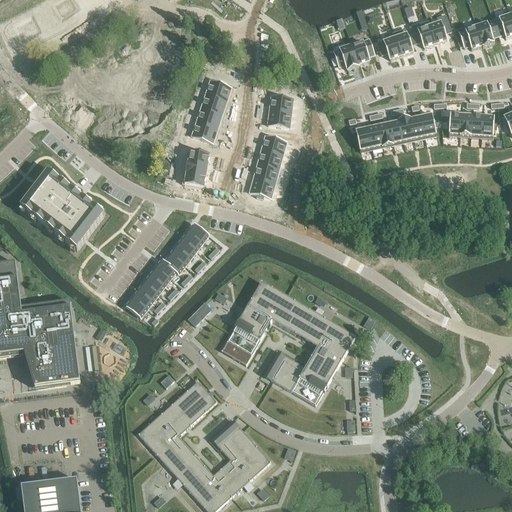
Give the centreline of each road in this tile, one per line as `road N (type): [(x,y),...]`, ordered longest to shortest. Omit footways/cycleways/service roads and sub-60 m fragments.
road 1 (residential): [(380,449),(305,447),(278,438),(237,408),(178,341)]
road 2 (residential): [(439,321),(319,247),(223,213)]
road 3 (residential): [(511,72),(416,74),(347,94)]
road 4 (residential): [(378,425),(376,365),(386,349),(416,387),(401,418)]
road 5 (residential): [(396,457),(458,406),(489,372),(501,343)]
road 6 (residential): [(169,203),(95,167),(45,117)]
